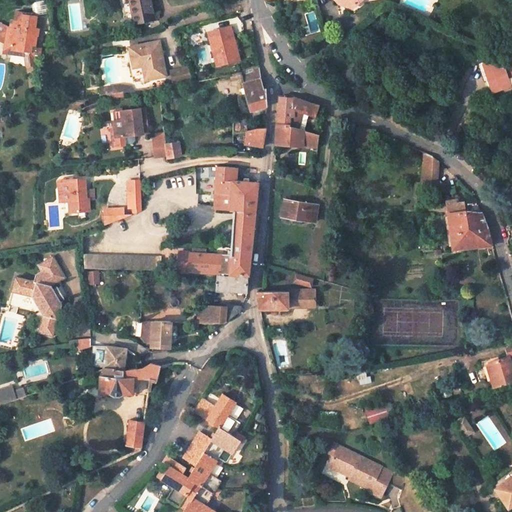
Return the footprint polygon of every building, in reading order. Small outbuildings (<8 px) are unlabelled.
[(156,19),(152,0),(132,0),(137,23),(156,19)] [(9,26),(9,27),(12,28),(11,32),(8,32),(6,31),(5,35),(4,42),(4,43),(6,44),(11,45),(10,49),(20,51),(23,51),(23,49),(24,47),(24,46),(33,48),(35,36),(36,36),(39,17),(38,17),(27,15),(27,13),(16,11),(15,19),(13,19),(11,18),(9,26)] [(9,26),(0,24),(0,33),(5,35),(6,31),(8,32),(11,32),(12,28),(9,27),(9,26)] [(232,26),(209,33),(218,67),(242,61),(232,26)] [(160,50),(158,42),(129,47),(132,62),(129,63),(132,82),(167,75),(162,50),(160,50)] [(4,53),(20,56),(20,51),(10,49),(11,45),(6,44),(4,53)] [(510,87),(500,60),(482,66),(492,93),(510,87)] [(265,105),(265,88),(263,88),(260,70),(259,63),(240,70),(241,75),(250,110),(265,105)] [(188,66),(170,70),(173,83),(192,79),(188,66)] [(292,116),(293,109),(294,97),(279,96),(276,123),(288,123),(289,115),(292,116)] [(295,97),(294,97),(293,109),(300,111),(315,115),(317,105),(304,100),(295,97)] [(136,134),(148,132),(146,112),(141,113),(140,107),(120,110),(121,119),(117,119),(113,120),(114,129),(115,137),(112,137),(113,146),(125,144),(124,136),(128,135),(128,132),(136,131),(136,134)] [(206,154),(228,151),(235,150),(234,130),(233,117),(208,119),(208,118),(205,118),(205,125),(206,125),(207,137),(206,137),(206,154)] [(293,127),(288,125),(288,123),(276,123),(275,144),(318,147),(320,134),(293,127)] [(251,129),(254,146),(261,146),(263,127),(256,127),(255,128),(251,129)] [(368,132),(357,130),(355,145),(365,146),(368,132)] [(165,144),(165,138),(154,139),(156,157),(167,156),(165,144)] [(180,157),(178,143),(165,144),(167,156),(167,158),(180,157)] [(436,185),(438,162),(431,156),(425,153),(422,164),(421,184),(436,185)] [(234,210),(231,254),(189,252),(189,269),(189,271),(247,273),(249,273),(258,180),(234,178),(235,166),(218,166),(215,209),(228,209),(234,210)] [(65,189),(66,201),(70,201),(71,213),(78,212),(78,219),(85,219),(85,212),(89,212),(89,200),(86,200),(86,188),(86,180),(65,181),(61,181),(60,181),(59,181),(60,189),(61,189),(65,189)] [(141,191),(141,180),(128,180),(128,192),(141,191)] [(141,207),(141,191),(128,192),(128,207),(131,207),(141,207)] [(445,200),(446,206),(457,205),(456,198),(445,200)] [(317,205),(285,199),(282,215),(314,221),(317,205)] [(481,213),(466,215),(465,212),(464,213),(462,204),(457,205),(446,206),(448,215),(454,248),(493,245),(485,224),(481,213)] [(123,208),(115,209),(116,220),(124,217),(123,208)] [(115,209),(104,210),(105,224),(116,220),(115,209)] [(83,268),(160,271),(161,256),(84,254),(83,268)] [(274,257),(273,266),(300,274),(301,264),(294,261),(289,259),(283,258),(274,257)] [(62,302),(55,290),(52,291),(51,288),(59,283),(65,280),(52,258),(39,266),(43,272),(37,276),(33,284),(26,282),(22,296),(32,299),(40,302),(44,310),(43,317),(38,335),(53,339),(61,306),(59,303),(62,302)] [(310,287),(313,278),(296,274),(294,283),(310,287)] [(217,275),(216,290),(246,291),(247,276),(217,275)] [(57,289),(55,290),(62,302),(63,301),(57,289)] [(257,291),(261,312),(289,311),(289,309),(314,307),(314,290),(307,290),(307,291),(270,292),(262,291),(257,291)] [(32,299),(43,317),(44,310),(40,302),(32,299)] [(202,306),(201,322),(214,323),(215,307),(202,306)] [(226,308),(215,307),(214,323),(222,323),(225,320),(226,308)] [(225,321),(242,309),(226,308),(225,320),(225,321)] [(155,321),(141,320),(141,337),(144,341),(152,341),(151,346),(168,347),(170,321),(155,320),(155,321)] [(80,340),(81,348),(90,347),(90,339),(80,340)] [(120,348),(106,347),(106,354),(104,354),(103,369),(124,370),(125,356),(119,355),(120,348)] [(511,382),(511,366),(509,356),(490,361),(497,387),(511,382)] [(114,395),(120,396),(124,393),(133,393),(134,378),(149,376),(157,378),(159,364),(151,363),(141,368),(126,371),(124,370),(103,369),(103,376),(99,376),(99,393),(109,393),(114,395)] [(23,388),(14,391),(16,399),(26,396),(23,388)] [(219,427),(237,439),(239,435),(234,432),(240,423),(227,415),(235,402),(223,393),(215,407),(202,399),(194,411),(219,427)] [(388,401),(370,406),(374,419),(391,414),(388,401)] [(464,417),(456,421),(465,436),(473,432),(464,417)] [(129,419),(125,443),(139,445),(143,420),(129,419)] [(212,439),(208,445),(196,438),(192,445),(218,461),(219,459),(226,448),(232,452),(240,440),(243,441),(245,438),(239,435),(237,439),(219,427),(212,439)] [(196,438),(208,445),(212,439),(200,432),(196,438)] [(331,457),(351,468),(350,471),(349,473),(371,484),(369,486),(381,492),(393,468),(382,462),(340,440),(331,457)] [(218,461),(192,445),(185,455),(197,463),(190,476),(195,479),(215,492),(218,494),(222,488),(219,486),(223,478),(211,471),(216,464),(221,467),(222,464),(224,462),(219,459),(218,461)] [(171,463),(175,457),(169,453),(165,459),(171,463)] [(171,463),(158,484),(154,481),(150,487),(174,502),(180,505),(195,479),(190,476),(183,472),(187,465),(175,457),(171,463)] [(329,460),(350,471),(351,468),(331,457),(329,460)] [(511,476),(497,487),(510,506),(511,504),(511,476)] [(186,509),(190,511),(218,511),(219,511),(207,505),(215,492),(195,479),(180,505),(186,509)] [(312,479),(299,481),(300,491),(314,489),(312,479)]
